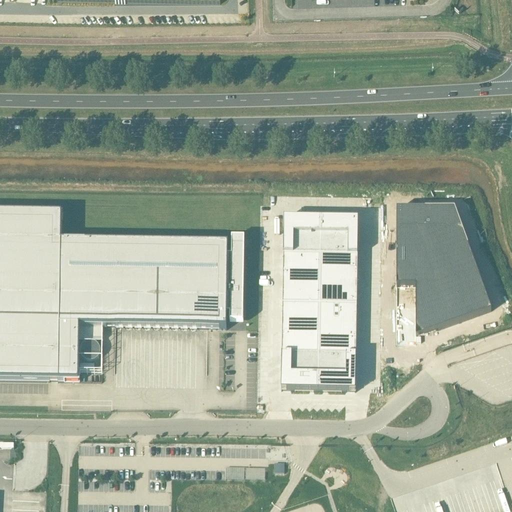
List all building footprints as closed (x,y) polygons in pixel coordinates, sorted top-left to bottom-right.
[(397,211),(396,288),(397,288),(415,288),(416,288),(416,332),(438,332),(491,313),(454,212),(397,211)] [(228,259),(228,247),(61,244),(62,217),(0,215),(0,383),(50,384),(72,384),(79,384),(79,376),(79,342),(102,343),(103,330),(107,330),(115,330),(116,330),(207,331),(208,331),(227,332),(227,317),(230,317),(230,318),(230,325),(243,325),(243,318),(244,294),(244,260),(244,241),(232,241),(232,247),(232,259),(228,259)] [(284,235),(281,393),(355,394),(358,241),(358,222),(284,221),(284,235)] [(87,363),(92,364),(96,362),(99,358),(100,354),(99,349),(96,346),(91,344),(87,345),(83,347),(81,352),(81,357),(83,361),(87,363)] [(0,443),(0,458),(14,459),(15,444),(0,443)] [(284,475),(284,466),(275,465),(274,475),(284,475)] [(265,482),(265,470),(246,470),(246,482),(265,482)] [(46,511),(46,495),(12,494),(11,511),(46,511)]
